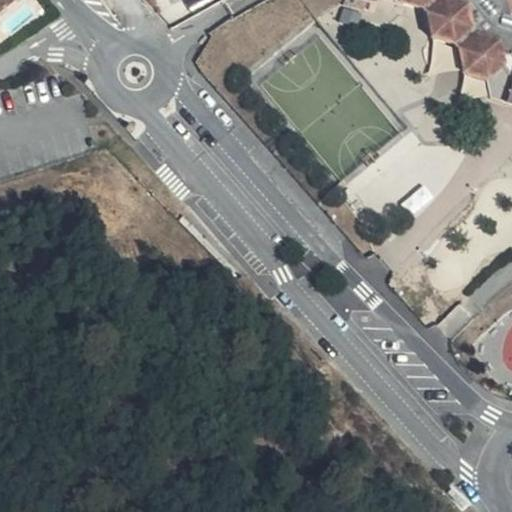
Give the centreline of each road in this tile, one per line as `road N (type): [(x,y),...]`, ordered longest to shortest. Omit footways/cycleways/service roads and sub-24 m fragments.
road 1 (residential): [(142,105),(428,432),(475,478),(497,488)]
road 2 (residential): [(511,432),(353,277),(173,79)]
